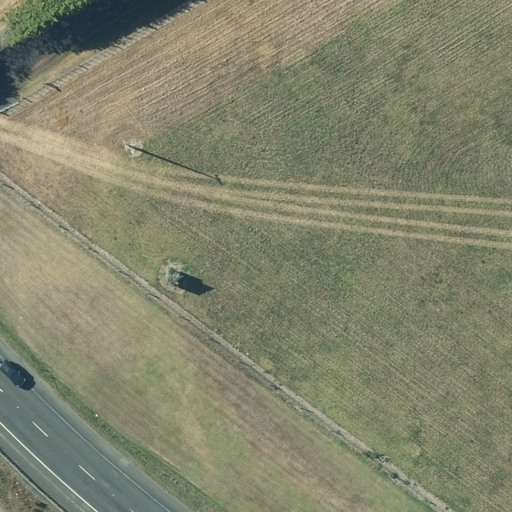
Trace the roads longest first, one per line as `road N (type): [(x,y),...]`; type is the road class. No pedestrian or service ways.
road 1 (primary): [(133,511),(0,388)]
road 2 (unknown): [(0,69),(120,0)]
